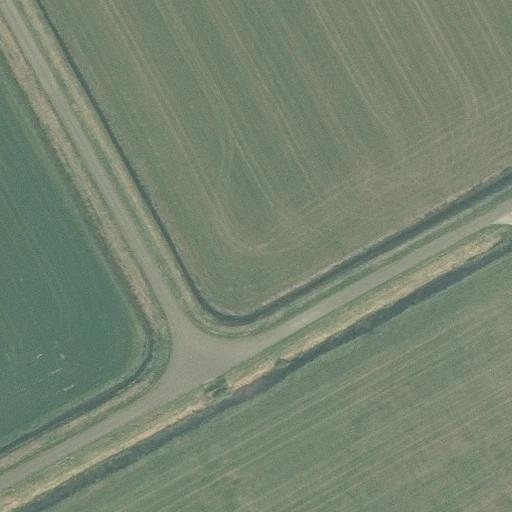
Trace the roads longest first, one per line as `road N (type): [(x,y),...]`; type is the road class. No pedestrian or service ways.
road 1 (unclassified): [(205,374),(2,0)]
road 2 (unclassified): [(205,374),(511,205)]
road 3 (unclassified): [(0,485),(205,374)]
